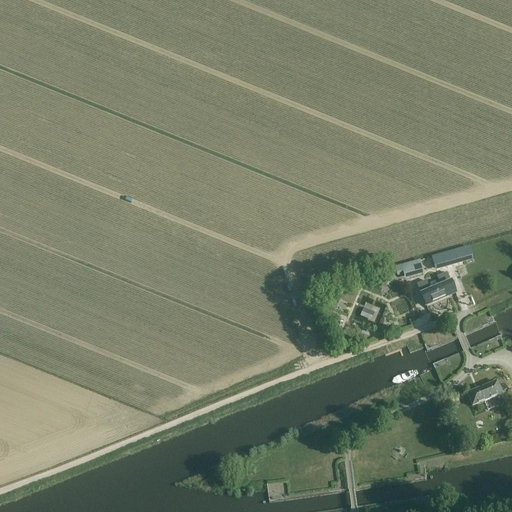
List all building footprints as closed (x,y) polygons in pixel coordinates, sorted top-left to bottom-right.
[(468,248),(431,258),(434,269),(471,258),(468,248)] [(401,267),(394,269),(397,278),(404,276),(404,277),(405,280),(423,275),(422,272),(420,261),(401,267)] [(416,286),(421,296),(422,297),(426,307),(455,294),(452,285),(451,283),(451,284),(447,274),(437,277),(441,288),(431,292),(426,281),(416,286)] [(483,292),(474,295),(478,306),(487,303),(483,292)] [(400,300),(404,314),(415,311),(411,297),(400,300)] [(371,304),(365,317),(378,323),(384,309),(371,304)] [(511,346),(501,348),(504,362),(511,361),(511,346)] [(502,395),(501,392),(497,383),(467,395),(472,407),(502,395)]
